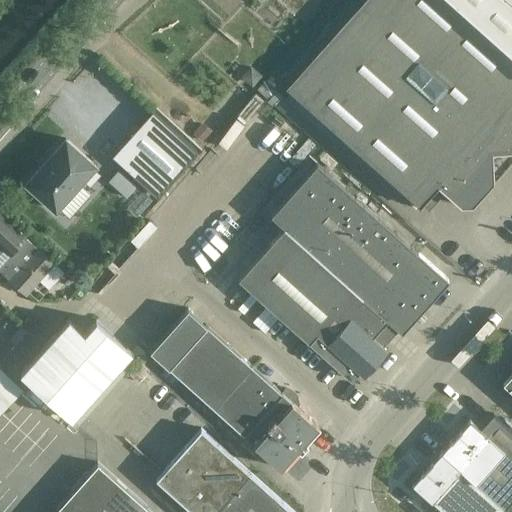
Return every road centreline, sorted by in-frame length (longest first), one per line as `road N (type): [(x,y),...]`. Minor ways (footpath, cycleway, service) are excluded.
road 1 (unclassified): [(353,511),(346,482),(368,440),(511,279)]
road 2 (tertiary): [(0,119),(106,0)]
